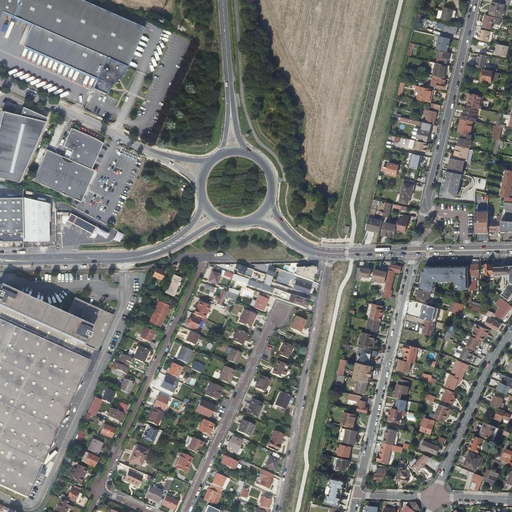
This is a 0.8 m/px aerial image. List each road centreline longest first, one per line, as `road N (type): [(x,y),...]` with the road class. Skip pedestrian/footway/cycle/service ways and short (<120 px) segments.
road 1 (residential): [(278,511),(334,252)]
road 2 (residential): [(100,490),(205,257)]
road 3 (residential): [(411,254),(356,494)]
road 4 (secondary): [(0,263),(138,259),(224,220)]
road 5 (secondary): [(203,198),(192,223),(153,249),(0,256)]
road 6 (residential): [(185,511),(276,312)]
road 7 (residential): [(428,195),(474,0)]
road 8 (tertiary): [(511,331),(486,369),(434,497)]
